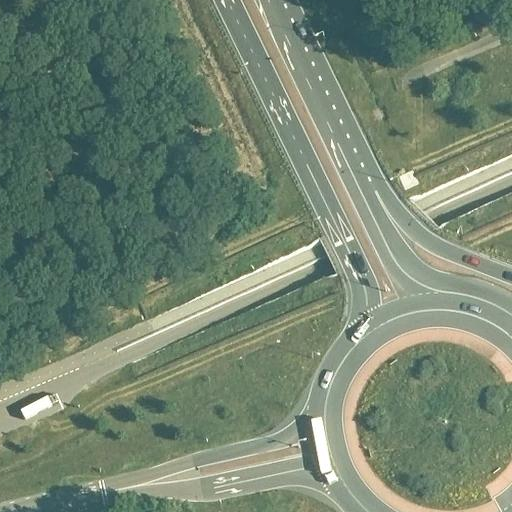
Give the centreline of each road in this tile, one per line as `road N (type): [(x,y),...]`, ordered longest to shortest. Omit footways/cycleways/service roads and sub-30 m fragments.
road 1 (unclassified): [(0,417),(511,183)]
road 2 (trunk): [(226,0),(358,268),(370,336)]
road 3 (tertiary): [(327,419),(100,496)]
road 4 (tertiary): [(100,496),(337,475)]
road 5 (trunk): [(368,194),(275,0)]
road 6 (trunk): [(511,280),(442,254),(368,194)]
road 7 (trunk): [(432,310),(368,194)]
